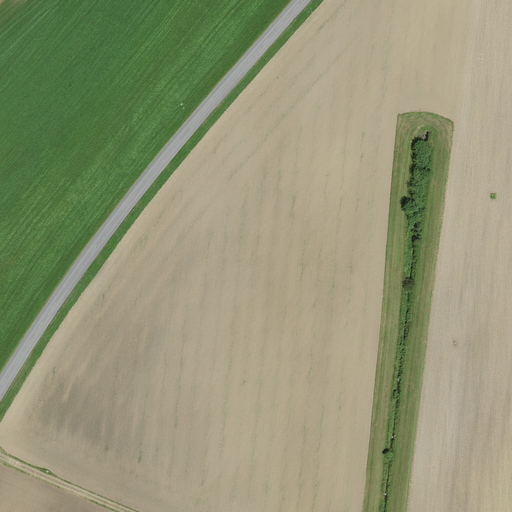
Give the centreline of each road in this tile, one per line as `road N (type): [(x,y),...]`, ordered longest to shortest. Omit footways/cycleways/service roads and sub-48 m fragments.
road 1 (tertiary): [(0,388),(134,193),(302,0)]
road 2 (track): [(0,453),(131,511)]
